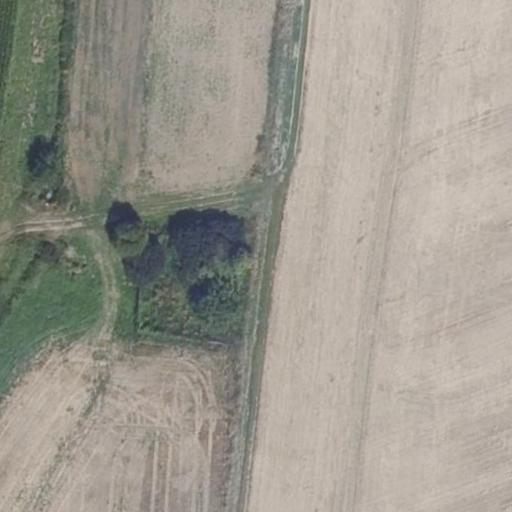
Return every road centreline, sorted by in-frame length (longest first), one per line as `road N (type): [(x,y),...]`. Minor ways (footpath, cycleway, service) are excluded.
road 1 (track): [(302,0),(243,511)]
road 2 (track): [(280,191),(13,227),(0,247)]
